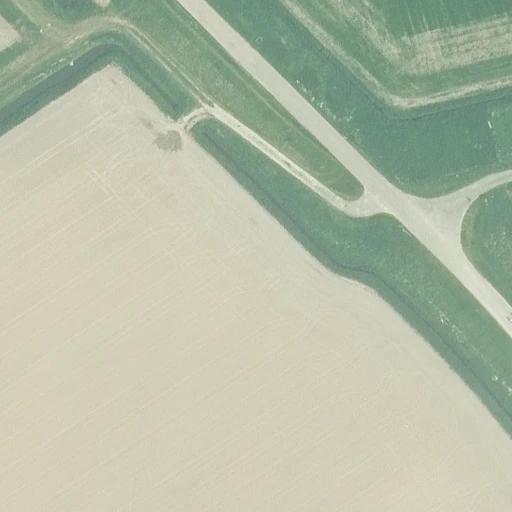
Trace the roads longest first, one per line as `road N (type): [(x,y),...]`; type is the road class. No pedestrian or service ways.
road 1 (unclassified): [(424,233),(189,0)]
road 2 (unclassified): [(511,320),(424,233)]
